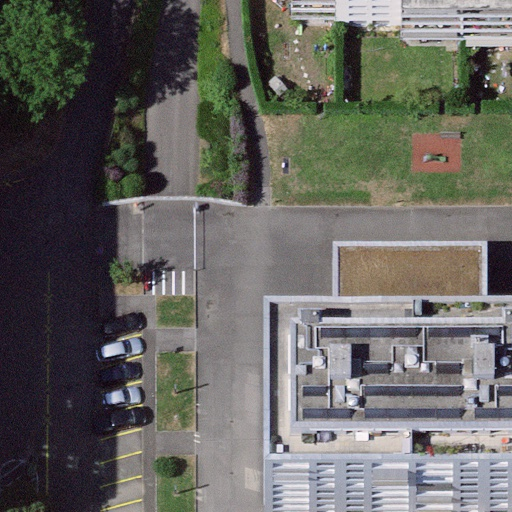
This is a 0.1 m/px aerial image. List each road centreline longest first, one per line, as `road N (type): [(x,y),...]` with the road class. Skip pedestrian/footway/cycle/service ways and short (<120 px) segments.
road 1 (residential): [(84,142),(74,231),(71,511)]
road 2 (residential): [(118,0),(84,142)]
